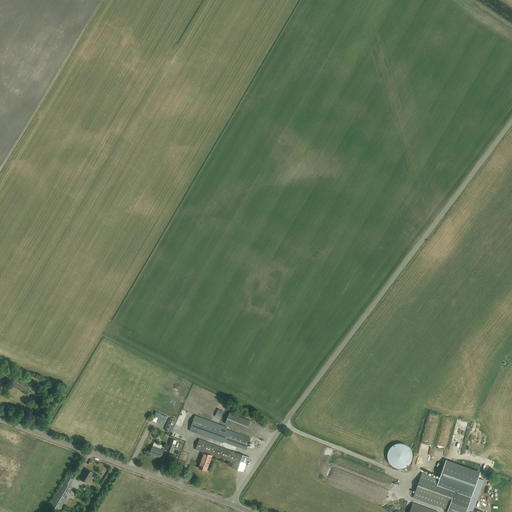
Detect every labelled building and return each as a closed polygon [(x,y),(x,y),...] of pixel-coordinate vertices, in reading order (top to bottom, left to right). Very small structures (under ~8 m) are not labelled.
[(15,377),(11,384),(26,392),(30,384),(15,377)] [(224,411),(218,409),(215,416),(220,419),(224,411)] [(154,416),(158,418),(157,421),(163,424),(165,421),(167,417),(156,412),(154,416)] [(230,412),(225,424),(246,432),(251,421),(230,412)] [(182,427),(185,418),(180,416),(176,425),(182,427)] [(196,417),(190,432),(225,443),(225,442),(246,450),(251,439),(229,431),(229,430),(196,417)] [(164,430),(170,433),(175,421),(169,418),(164,430)] [(423,443),(424,443),(423,447),(425,447),(425,449),(429,450),(430,445),(432,439),(424,437),(423,443)] [(172,453),(175,445),(177,441),(171,439),(170,443),(166,451),(172,453)] [(236,452),(236,453),(199,439),(196,450),(205,453),(203,457),(202,457),(200,461),(201,461),(199,468),(206,471),(210,460),(211,460),(213,456),(232,463),(231,467),(244,472),(250,457),(236,452)] [(254,440),(251,448),(258,450),(262,440),(258,439),(258,441),(254,440)] [(407,445),(403,443),(398,443),(393,445),(389,448),(387,453),(387,458),(389,463),(392,466),(397,468),(402,469),(407,467),(410,463),(412,459),(413,454),(411,449),(407,445)] [(156,456),(161,458),(164,450),(153,446),(150,453),(156,456)] [(413,497),(445,508),(447,509),(446,511),(447,511),(466,511),(480,474),(448,462),(442,480),(422,473),(413,497)] [(86,469),(80,479),(87,483),(93,473),(86,469)] [(68,490),(71,484),(66,481),(47,511),(54,511),(55,511),(58,511),(70,491),(68,490)] [(364,486),(359,484),(357,489),(368,493),(371,485),(365,483),(364,486)] [(438,511),(413,503),(409,511),(438,511)]
